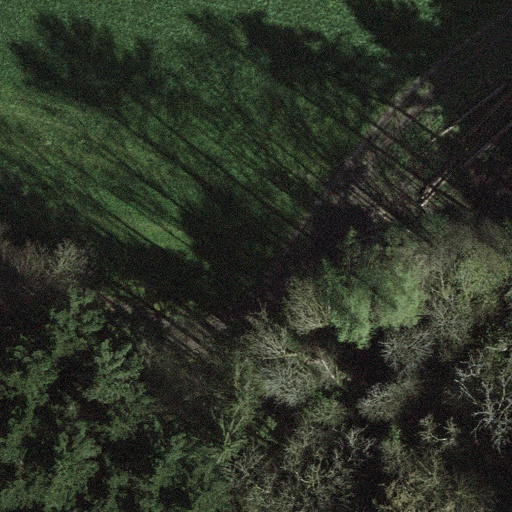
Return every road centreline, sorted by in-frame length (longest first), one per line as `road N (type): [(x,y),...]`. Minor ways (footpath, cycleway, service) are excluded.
road 1 (track): [(0,265),(208,339),(274,286),(323,197)]
road 2 (track): [(511,9),(461,37),(323,197)]
